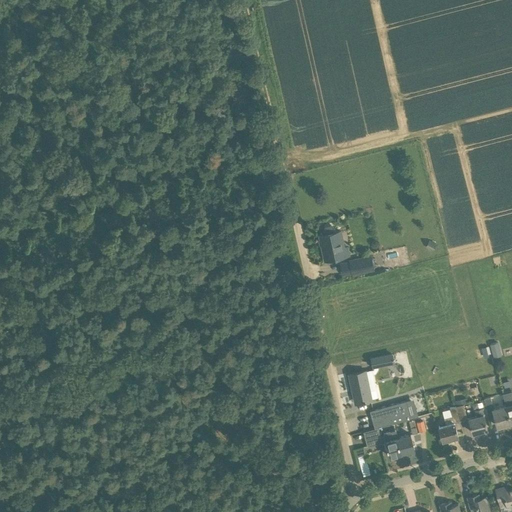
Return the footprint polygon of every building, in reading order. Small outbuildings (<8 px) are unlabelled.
[(346,257),(340,231),(332,233),(332,230),(326,231),(327,234),(319,236),(324,261),(346,257)] [(373,270),(370,257),(350,261),(352,274),(373,270)] [(500,350),(492,352),(494,358),(502,356),(500,350)] [(392,354),(371,358),(373,368),(394,364),(392,354)] [(352,391),(354,391),(357,403),(372,400),(366,371),(349,375),(352,391)] [(511,391),(502,394),(506,406),(510,423),(511,422),(511,391)] [(497,427),(510,423),(506,406),(494,409),(491,397),(484,399),(489,418),(495,416),(497,427)] [(406,401),(370,411),(375,428),(411,418),(406,401)] [(456,406),(459,419),(460,421),(467,419),(464,404),(456,406)] [(459,419),(456,406),(450,408),(452,416),(444,418),(446,425),(439,426),(443,441),(458,437),(454,422),(453,420),(459,419)] [(469,419),(473,433),(487,429),(483,415),(482,409),(476,411),(477,416),(469,419)] [(419,433),(425,431),(423,421),(417,423),(419,433)] [(368,446),(382,442),(378,428),(363,432),(368,446)] [(396,430),(395,430),(383,433),(386,441),(385,441),(389,456),(401,452),(398,438),(396,430)] [(410,434),(398,438),(401,452),(414,449),(410,434)] [(356,450),(357,457),(366,454),(364,448),(356,450)] [(501,511),(511,511),(511,489),(508,490),(506,486),(495,489),(501,511)] [(467,497),(470,511),(488,511),(490,511),(486,496),(480,498),(478,494),(467,497)] [(451,502),(439,505),(441,511),(460,511),(458,504),(452,506),(451,502)]
